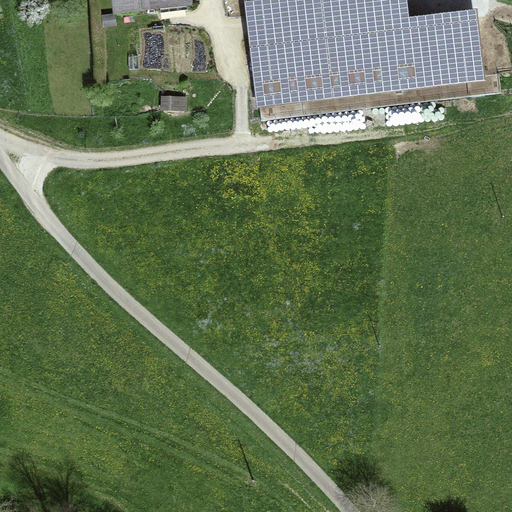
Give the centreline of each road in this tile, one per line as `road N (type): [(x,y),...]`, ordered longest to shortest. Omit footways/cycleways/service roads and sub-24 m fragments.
road 1 (track): [(346,511),(287,444),(71,253),(13,174)]
road 2 (track): [(13,174),(241,144)]
road 3 (track): [(241,144),(240,82),(210,0)]
road 4 (track): [(241,144),(385,131)]
